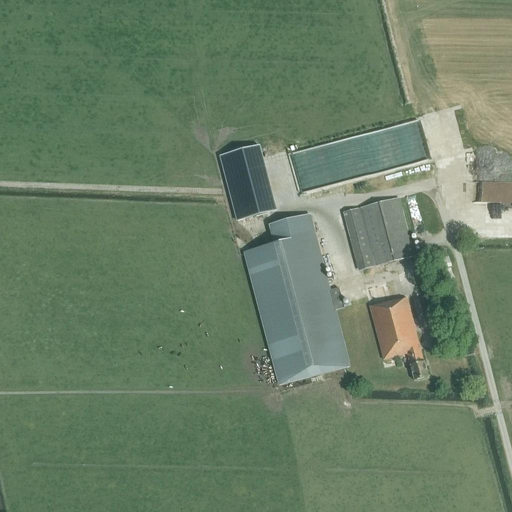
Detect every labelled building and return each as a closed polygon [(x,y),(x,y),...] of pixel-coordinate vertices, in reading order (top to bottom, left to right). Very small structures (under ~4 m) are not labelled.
[(431,159),(422,122),(398,128),(407,165),(431,159)] [(222,157),(238,222),(277,212),(261,147),(222,157)] [(359,272),(375,268),(415,257),(399,199),(344,213),(359,272)] [(252,251),(246,253),(281,385),(349,368),(334,311),(344,308),(339,289),(329,292),(309,215),(269,226),(275,245),(258,250),(252,251)] [(397,301),(392,283),(366,290),(384,360),(408,354),(415,381),(429,378),(425,362),(424,362),(407,299),(397,301)]
